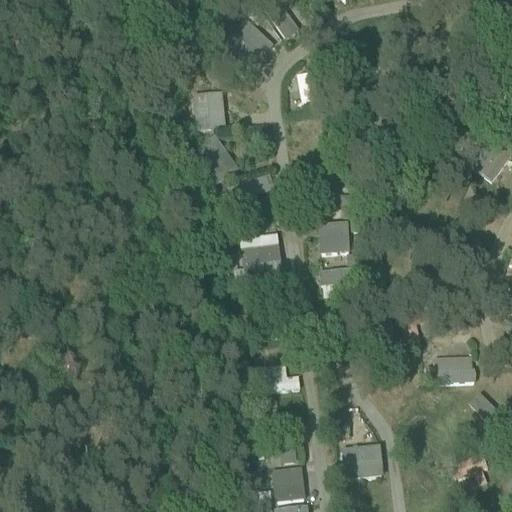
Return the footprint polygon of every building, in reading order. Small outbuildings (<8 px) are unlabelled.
[(279,14),(294,35),(304,28),(289,7),(279,14)] [(210,58),(238,85),(271,51),(243,24),(210,58)] [(316,106),(311,76),(294,79),(299,109),(316,106)] [(193,98),(194,134),(223,133),(222,97),(193,98)] [(218,140),(195,150),(211,188),(235,178),(218,140)] [(262,179),(228,192),(235,209),(268,195),(262,179)] [(350,259),(349,226),(316,227),(317,260),(350,259)] [(239,285),(279,284),(277,239),(237,241),(239,285)] [(350,301),(349,274),(317,275),(318,302),(350,301)] [(437,360),(438,387),(472,386),(472,360),(437,360)] [(298,393),(297,369),(256,371),(257,396),(298,393)] [(340,451),(341,482),(380,481),(379,450),(340,451)] [(259,510),(302,508),(300,473),(269,475),(270,495),(258,495),(259,510)]
